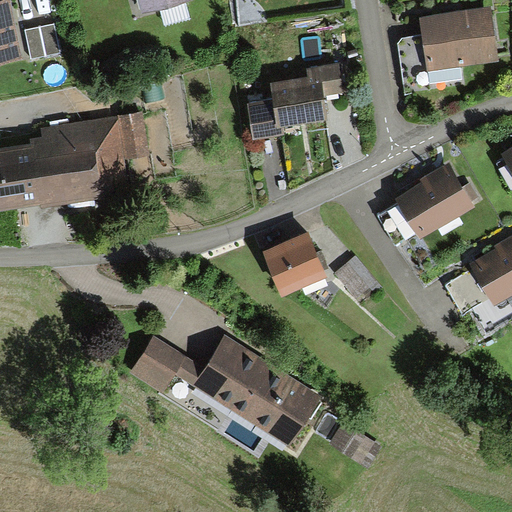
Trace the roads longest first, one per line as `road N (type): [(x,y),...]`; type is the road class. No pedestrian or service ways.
road 1 (residential): [(0,257),(175,245),(222,234),(398,153)]
road 2 (residential): [(367,0),(398,153)]
road 3 (residential): [(398,153),(511,102)]
